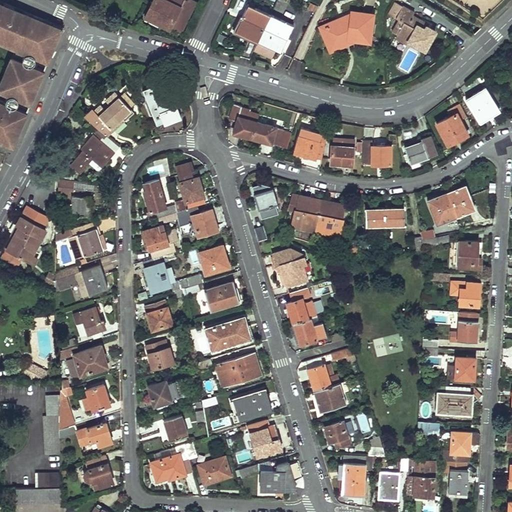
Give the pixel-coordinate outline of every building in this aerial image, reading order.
[(182,32),(196,2),(192,0),(171,0),(171,2),(166,0),(153,0),(147,14),(161,21),(161,23),(171,27),(171,28),(175,29),(175,28),(182,32)] [(23,65),(11,60),(0,85),(0,91),(10,96),(5,100),(4,103),(5,107),(0,104),(0,141),(6,145),(10,140),(9,139),(12,131),(15,132),(18,128),(17,128),(20,121),(22,122),(25,117),(23,116),(24,114),(19,112),(24,102),(29,104),(30,102),(32,103),(33,98),(32,98),(35,91),(36,92),(38,87),(37,87),(40,80),(41,81),(43,76),(41,75),(42,73),(39,72),(44,61),(47,63),(48,61),(50,62),(52,57),(50,56),(53,49),(55,50),(57,45),(55,44),(59,37),(60,37),(63,32),(19,12),(20,10),(0,1),(0,42),(28,55),(24,57),(22,60),(23,65)] [(271,15),(249,4),(236,32),(258,42),(258,40),(271,15)] [(409,42),(425,50),(436,31),(427,26),(425,29),(417,25),(420,20),(413,16),(414,13),(403,7),(396,19),(400,20),(396,27),(400,30),(397,35),(409,42)] [(63,32),(64,29),(20,10),(19,12),(63,32)] [(351,14),(320,27),(330,51),(356,41),(369,43),(373,14),(351,11),(351,14)] [(161,21),(147,14),(145,18),(170,30),(171,28),(171,27),(161,23),(161,21)] [(294,26),(271,15),(258,40),(271,46),(270,48),(277,51),(281,53),(294,26)] [(428,24),(420,20),(417,25),(425,29),(427,26),(428,24)] [(409,42),(397,35),(395,39),(407,45),(409,42)] [(276,56),(277,51),(270,48),(271,46),(258,40),(258,42),(255,47),(276,56)] [(50,62),(48,61),(47,63),(44,61),(39,72),(42,73),(41,75),(43,76),(50,62)] [(173,107),(163,81),(143,89),(152,115),(173,107)] [(486,88),(466,100),(480,121),(498,109),(486,88)] [(139,109),(124,93),(119,97),(121,100),(124,97),(133,107),(131,110),(134,113),(139,109)] [(93,110),(85,117),(91,123),(105,134),(122,118),(125,121),(134,113),(131,110),(133,107),(124,97),(121,100),(119,97),(99,116),(93,110)] [(32,103),(30,102),(29,104),(24,102),(19,112),(24,114),(23,116),(25,117),(32,103)] [(237,122),(234,132),(253,138),(258,121),(259,114),(241,109),(242,107),(234,104),(229,119),(237,122)] [(450,116),(437,123),(447,144),(457,138),(458,140),(468,135),(461,120),(467,117),(460,104),(448,110),(450,116)] [(173,107),(152,115),(156,124),(163,122),(163,124),(180,118),(175,106),(173,107)] [(258,121),(253,138),(279,146),(283,129),(274,127),(275,123),(268,121),(267,124),(258,121)] [(100,170),(120,147),(105,134),(91,123),(87,128),(93,133),(74,156),(76,157),(70,165),(79,173),(90,160),(100,170)] [(317,158),(322,160),(327,135),(301,127),(295,149),(299,150),(297,154),(316,159),(317,158)] [(292,132),(285,130),(280,146),(288,148),(292,132)] [(430,135),(427,136),(435,156),(438,155),(430,135)] [(422,141),(405,148),(410,163),(428,157),(428,159),(435,156),(427,136),(421,138),(422,141)] [(373,145),(373,140),(364,140),(362,163),(391,164),(391,146),(373,145)] [(354,147),(332,145),(331,164),(352,165),(354,147)] [(175,166),(178,174),(191,170),(188,162),(175,166)] [(195,191),(202,189),(198,176),(193,178),(191,170),(178,174),(181,184),(176,185),(179,192),(183,191),(185,199),(174,202),(175,204),(176,212),(190,207),(188,200),(197,197),(195,191)] [(162,177),(157,178),(162,193),(166,192),(162,177)] [(58,193),(70,195),(73,195),(72,214),(88,216),(90,203),(92,203),(92,189),(75,188),(76,181),(59,178),(58,193)] [(162,193),(157,178),(144,182),(146,189),(148,195),(145,196),(149,211),(151,211),(153,219),(155,218),(166,215),(175,212),(176,212),(175,204),(172,204),(166,206),(162,193)] [(466,186),(447,193),(456,217),(474,210),(466,186)] [(195,191),(197,197),(204,195),(202,189),(195,191)] [(272,189),(254,194),(261,216),(278,211),(272,189)] [(447,193),(428,200),(437,224),(456,217),(447,193)] [(310,201),(311,198),(299,196),(291,194),(287,209),(295,211),(292,225),(300,227),(300,228),(315,232),(321,203),(310,201)] [(188,200),(190,207),(206,202),(204,195),(197,197),(188,200)] [(341,219),(344,205),(333,203),(333,205),(321,203),(315,232),(331,235),(332,233),(340,234),(343,220),(341,219)] [(365,210),(365,226),(385,225),(385,208),(370,209),(370,210),(365,210)] [(399,208),(385,208),(385,225),(404,225),(404,209),(399,209),(399,208)] [(198,236),(218,230),(211,209),(191,214),(192,217),(189,218),(191,227),(195,226),(198,236)] [(155,218),(156,223),(168,220),(166,215),(155,218)] [(46,230),(22,217),(5,249),(34,264),(38,258),(33,255),(46,230)] [(96,228),(94,221),(75,227),(78,234),(72,236),(69,229),(56,233),(56,241),(69,237),(76,258),(84,255),(103,249),(96,228)] [(157,226),(144,230),(149,249),(152,248),(154,257),(160,255),(175,251),(172,242),(178,240),(175,233),(176,232),(174,228),(158,233),(157,226)] [(264,226),(255,229),(259,242),(268,239),(264,226)] [(433,230),(421,232),(422,237),(422,240),(423,240),(434,237),(433,230)] [(449,240),(448,234),(437,236),(438,243),(449,240)] [(424,247),(438,243),(437,236),(434,237),(423,240),(424,247)] [(422,237),(414,238),(416,252),(424,251),(422,240),(422,237)] [(357,241),(349,240),(348,255),(356,255),(357,241)] [(478,242),(459,241),(457,266),(480,268),(481,257),(477,257),(478,242)] [(223,244),(199,251),(205,272),(227,266),(223,253),(226,253),(223,244)] [(289,249),(272,254),(275,265),(279,264),(286,286),(307,279),(303,264),(306,262),(304,254),(289,249)] [(142,261),(145,267),(162,262),(160,255),(154,257),(142,261)] [(175,258),(166,261),(169,274),(178,271),(175,258)] [(162,262),(145,267),(151,289),(170,284),(162,262)] [(83,295),(108,287),(101,265),(80,272),(59,279),(57,280),(60,289),(79,283),(83,295)] [(59,279),(80,272),(78,266),(56,272),(59,279)] [(442,273),(427,271),(426,280),(442,280),(442,273)] [(201,273),(187,277),(188,286),(198,283),(203,281),(201,273)] [(54,279),(48,276),(45,282),(55,287),(56,274),(54,279)] [(187,277),(179,280),(180,288),(183,287),(185,287),(188,286),(187,277)] [(170,282),(172,291),(180,288),(179,280),(170,282)] [(332,280),(316,284),(319,291),(334,286),(332,280)] [(461,281),(452,281),(451,294),(460,294),(461,281)] [(480,282),(461,281),(460,294),(459,303),(478,305),(480,282)] [(229,282),(204,290),(210,310),(230,303),(229,301),(238,298),(235,286),(231,287),(229,282)] [(188,286),(185,287),(187,294),(200,290),(198,283),(188,286)] [(180,288),(172,291),(175,298),(185,295),(183,287),(180,288)] [(303,303),(302,298),(286,303),(293,323),(310,318),(316,316),(312,300),(303,303)] [(165,300),(145,306),(153,329),(172,323),(165,300)] [(100,320),(96,306),(73,313),(76,324),(84,321),(88,332),(103,327),(100,320)] [(477,312),(459,311),(459,315),(458,319),(458,332),(450,331),(449,340),(457,341),(476,342),(477,321),(477,312)] [(246,325),(244,316),(212,325),(216,337),(220,336),(223,346),(245,340),(241,326),(246,325)] [(310,318),(293,323),(299,344),(316,339),(315,337),(325,334),(322,322),(312,325),(310,318)] [(84,321),(76,324),(80,335),(88,332),(84,321)] [(216,337),(212,325),(205,327),(211,349),(223,346),(220,336),(216,337)] [(246,325),(241,326),(245,340),(250,338),(246,325)] [(174,331),(177,338),(190,334),(187,327),(174,331)] [(344,327),(328,332),(329,336),(331,342),(344,339),(348,332),(348,330),(345,331),(344,327)] [(373,339),(376,356),(402,351),(399,334),(373,339)] [(62,349),(77,344),(74,337),(59,342),(62,349)] [(438,340),(423,339),(422,346),(438,347),(438,340)] [(159,341),(146,345),(153,368),(173,361),(168,346),(162,348),(159,341)] [(60,350),(60,357),(71,354),(70,353),(79,350),(77,344),(62,349),(60,350)] [(81,375),(107,366),(101,345),(74,353),(81,375)] [(438,347),(422,346),(422,354),(437,355),(438,347)] [(346,348),(330,353),(332,361),(355,354),(354,351),(346,348)] [(255,352),(215,364),(222,386),(254,376),(252,367),(259,364),(255,352)] [(324,363),(322,355),(304,361),(306,368),(324,363)] [(456,366),(455,378),(473,379),(475,358),(456,357),(456,366)] [(210,358),(196,362),(197,370),(213,365),(210,358)] [(48,371),(30,361),(23,374),(34,380),(43,380),(48,371)] [(324,363),(306,368),(309,378),(313,390),(339,382),(337,373),(334,374),(328,376),(325,366),(324,363)] [(259,364),(252,367),(254,376),(262,374),(259,364)] [(331,364),(325,366),(328,376),(334,374),(331,364)] [(456,366),(448,365),(447,377),(455,378),(456,366)] [(306,368),(298,371),(300,381),(309,378),(306,368)] [(181,378),(178,379),(183,395),(171,399),(172,401),(186,396),(181,378)] [(166,380),(148,386),(154,406),(172,401),(171,399),(183,395),(178,379),(167,382),(166,380)] [(345,381),(339,382),(342,392),(348,391),(345,381)] [(339,382),(313,390),(317,407),(319,411),(329,409),(346,404),(342,392),(339,382)] [(110,404),(103,383),(86,389),(88,396),(92,406),(93,409),(110,404)] [(72,416),(65,395),(72,392),(70,386),(60,389),(60,394),(60,415),(60,429),(75,424),(72,416)] [(271,410),(265,389),(230,399),(235,414),(232,415),(234,421),(271,410)] [(471,395),(438,393),(436,413),(471,415),(471,395)] [(46,394),(47,415),(60,415),(60,394),(46,394)] [(205,407),(218,403),(216,395),(202,399),(205,407)] [(88,396),(83,397),(86,408),(92,406),(88,396)] [(511,401),(500,401),(499,409),(511,410),(511,401)] [(198,423),(205,421),(203,410),(195,412),(198,423)] [(181,414),(163,419),(170,439),(188,434),(181,414)] [(44,415),(46,454),(61,454),(60,437),(60,429),(60,415),(47,415),(44,415)] [(269,427),(267,420),(248,425),(257,455),(282,448),(275,425),(269,427)] [(336,446),(350,442),(347,434),(344,424),(343,420),(327,424),(324,425),(326,433),(328,442),(335,440),(336,446)] [(436,422),(418,421),(417,430),(436,431),(436,422)] [(106,422),(77,431),(81,443),(91,440),(93,447),(112,441),(106,422)] [(350,422),(344,424),(347,434),(353,432),(350,422)] [(277,425),(284,451),(292,449),(285,423),(277,425)] [(75,424),(60,429),(60,437),(77,431),(75,424)] [(443,448),(442,459),(468,461),(468,453),(469,443),(476,443),(477,432),(470,432),(452,430),(451,448),(443,448)] [(373,456),(385,456),(381,442),(379,435),(369,440),(368,456),(373,456)] [(197,455),(193,441),(185,444),(189,458),(197,455)] [(189,458),(185,444),(154,453),(156,460),(151,461),(156,481),(169,477),(170,479),(186,474),(186,473),(182,461),(190,459),(189,458)] [(114,482),(107,463),(104,455),(86,461),(89,469),(95,488),(114,482)] [(345,472),(344,494),(362,495),(364,470),(372,470),(373,456),(368,456),(365,455),(365,456),(364,462),(346,461),(345,463),(340,463),(340,472),(345,472)] [(231,475),(225,456),(199,464),(204,481),(221,476),(222,478),(231,475)] [(408,458),(400,457),(399,470),(407,470),(408,464),(408,459),(408,458)] [(190,459),(182,461),(186,473),(193,470),(190,459)] [(415,465),(414,475),(414,476),(414,484),(414,494),(433,495),(435,477),(436,460),(408,459),(408,464),(415,465)] [(277,471),(265,470),(264,490),(284,490),(287,490),(290,490),(293,489),(294,487),(295,483),(292,476),(288,462),(277,465),(277,471)] [(257,472),(257,463),(236,470),(238,475),(241,474),(242,476),(257,472)] [(468,469),(450,468),(449,492),(466,493),(468,469)] [(400,472),(380,471),(378,498),(398,499),(400,472)] [(61,487),(61,473),(36,473),(36,487),(61,487)] [(36,487),(16,487),(16,503),(63,502),(65,502),(63,487),(61,487),(36,487)] [(108,511),(104,509),(104,507),(98,503),(92,511),(108,511)]
